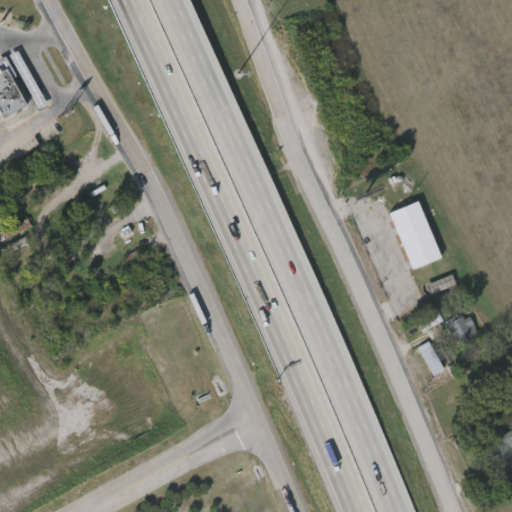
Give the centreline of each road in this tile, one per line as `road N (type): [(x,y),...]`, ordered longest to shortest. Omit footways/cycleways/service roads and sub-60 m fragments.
road 1 (primary): [(48,0),(202,284),(293,511)]
road 2 (motorway): [(136,0),(364,511)]
road 3 (motorway): [(395,511),(174,0)]
road 4 (primary): [(456,511),(242,0)]
